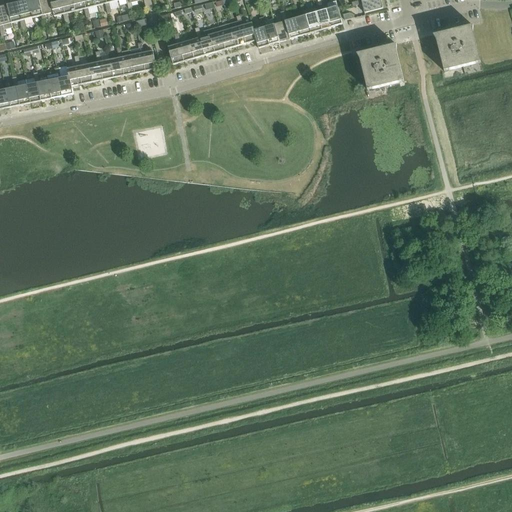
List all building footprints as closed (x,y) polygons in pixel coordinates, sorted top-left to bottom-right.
[(18,3),(22,21),(20,22),(21,27),(26,25),(24,21),(33,19),(28,0),(22,2),(18,3)] [(29,0),(28,0),(33,19),(41,16),(43,16),(39,0),(29,0)] [(39,0),(43,16),(41,16),(43,21),(47,20),(46,15),(53,13),(54,13),(50,0),(39,0)] [(50,0),(54,13),(53,13),(54,17),(63,15),(65,15),(61,0),(50,0)] [(61,0),(65,15),(63,15),(64,20),(69,19),(67,14),(76,12),(72,0),(61,0)] [(72,0),(76,12),(84,10),(86,9),(83,0),(72,0)] [(83,0),(86,9),(84,10),(85,15),(90,14),(88,9),(97,7),(95,0),(83,0)] [(106,0),(107,4),(105,5),(106,10),(110,9),(109,4),(118,2),(117,0),(106,0)] [(326,0),(324,0),(322,1),(323,6),(327,5),(329,9),(327,10),(332,28),(336,27),(343,25),(336,2),(327,4),(326,0)] [(361,1),(357,2),(358,6),(362,5),(365,14),(383,9),(381,3),(380,0),(372,0),(362,3),(361,1)] [(13,4),(7,6),(12,24),(20,22),(22,21),(18,3),(13,4)] [(323,6),(315,8),(322,31),(328,29),(328,30),(332,28),(327,10),(329,9),(327,5),(323,6)] [(0,21),(1,26),(0,26),(0,30),(0,32),(5,31),(13,29),(12,24),(7,6),(1,7),(0,7),(0,21)] [(201,6),(194,8),(196,14),(203,12),(201,6)] [(322,31),(315,8),(307,11),(308,15),(306,16),(311,34),(316,33),(322,31)] [(304,17),(296,19),(301,37),(307,35),(311,34),(306,16),(308,15),(307,11),(305,11),(302,12),(304,17)] [(169,15),(162,17),(164,23),(171,22),(169,15)] [(282,18),(283,23),(275,25),(280,43),(286,41),(286,42),(291,40),(285,22),(287,21),(286,17),(282,18)] [(287,21),(285,22),(291,40),(295,39),(301,37),(296,19),(287,21)] [(146,20),(136,22),(137,28),(148,26),(146,20)] [(241,26),(243,26),(242,21),(238,22),(229,25),(231,29),(236,47),(242,46),(247,45),(241,26)] [(243,26),(241,26),(247,45),(251,43),(256,42),(257,41),(254,31),(253,26),(252,23),(243,26)] [(254,31),(257,41),(256,42),(259,49),(265,47),(265,48),(270,46),(264,28),(266,27),(265,23),(261,24),(253,26),(254,31)] [(223,32),(221,32),(226,51),(230,49),(236,47),(231,29),(229,25),(221,27),(223,32)] [(266,27),(264,28),(270,46),(274,45),(280,43),(275,25),(266,27)] [(473,26),(434,36),(434,37),(436,41),(444,72),(481,63),(473,31),(473,27),(473,26)] [(221,27),(209,31),(215,53),(221,52),(226,51),(221,32),(223,32),(221,27)] [(202,38),(200,38),(205,57),(209,55),(215,53),(209,31),(200,33),(199,28),(195,29),(196,34),(201,33),(202,38)] [(198,39),(189,41),(195,59),(201,58),(205,57),(200,38),(202,38),(201,33),(196,34),(198,39)] [(180,39),(176,40),(177,45),(168,48),(173,66),(180,64),(184,63),(179,44),(181,44),(180,39)] [(181,44),(179,44),(184,63),(189,61),(195,59),(189,41),(181,44)] [(14,43),(6,45),(7,51),(15,49),(14,43)] [(360,54),(357,55),(357,56),(358,56),(360,59),(368,91),(404,82),(396,50),(397,46),(397,45),(395,46),(360,54)] [(139,49),(130,51),(131,56),(135,74),(141,73),(146,72),(142,54),(144,53),(143,48),(139,49)] [(142,54),(146,72),(150,71),(157,70),(153,51),(144,53),(142,54)] [(119,59),(110,60),(114,79),(120,77),(120,78),(125,77),(121,58),(123,58),(122,53),(118,54),(119,59)] [(129,75),(135,74),(131,56),(123,58),(121,58),(125,77),(129,76),(129,75)] [(98,63),(89,65),(93,83),(99,82),(104,81),(100,62),(102,62),(101,57),(97,58),(98,63)] [(108,80),(114,79),(110,60),(102,62),(100,62),(104,81),(108,80)] [(76,67),(68,69),(69,77),(70,77),(72,87),(78,86),(82,85),(79,67),(81,66),(80,62),(75,62),(76,67)] [(81,66),(79,67),(82,85),(87,84),(93,83),(89,65),(81,66)] [(47,77),(48,81),(52,100),(58,98),(58,99),(63,98),(59,79),(61,79),(60,74),(56,75),(47,77)] [(61,79),(59,79),(63,98),(67,97),(67,96),(74,95),(72,87),(70,77),(69,77),(61,79)] [(25,105),(31,104),(27,86),(26,81),(18,83),(17,78),(12,78),(13,83),(18,83),(19,87),(16,88),(20,106),(25,106),(25,105)] [(35,79),(36,84),(27,86),(31,104),(37,103),(41,102),(38,83),(40,83),(39,78),(35,79)] [(40,83),(38,83),(41,102),(46,101),(52,100),(48,81),(40,83)] [(18,83),(13,83),(14,88),(6,90),(10,108),(16,107),(20,106),(16,88),(19,87),(18,83)] [(0,110),(4,110),(10,108),(6,90),(0,91),(0,110)]
